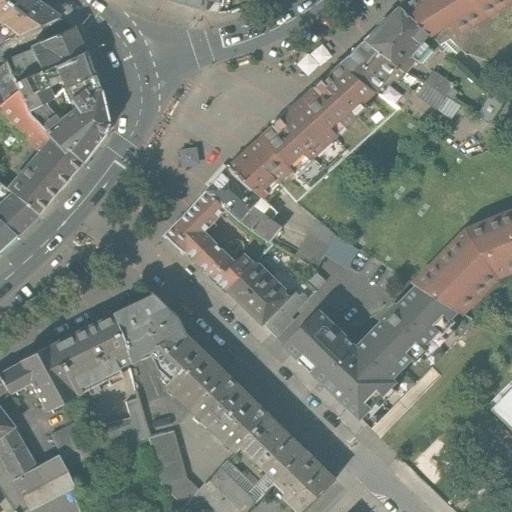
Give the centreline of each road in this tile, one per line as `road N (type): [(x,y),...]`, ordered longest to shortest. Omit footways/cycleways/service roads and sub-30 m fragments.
road 1 (residential): [(413,511),(176,281)]
road 2 (secondary): [(135,60),(253,37),(324,0)]
road 3 (residential): [(0,354),(116,283),(143,252)]
road 4 (secondary): [(86,198),(135,129),(135,60)]
road 5 (secondary): [(0,283),(86,198)]
